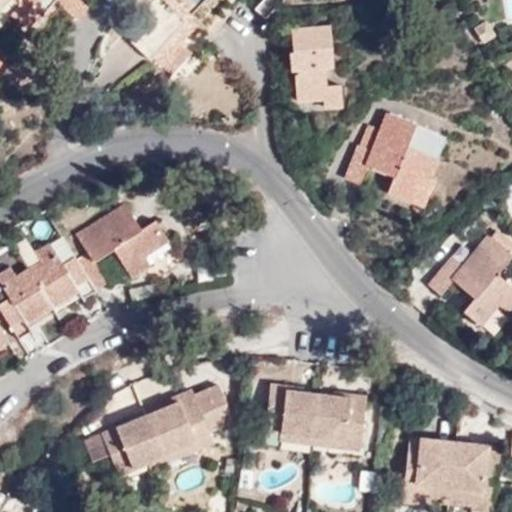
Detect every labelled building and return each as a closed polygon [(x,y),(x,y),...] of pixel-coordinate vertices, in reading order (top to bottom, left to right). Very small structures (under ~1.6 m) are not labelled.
[(36,0),(14,0),(18,3),(9,15),(26,28),(37,15),(38,14),(30,8),(36,0)] [(54,3),(55,0),(36,0),(30,8),(38,14),(37,15),(41,18),(54,3)] [(87,7),(78,0),(55,0),(54,3),(75,20),(87,7)] [(187,24),(161,0),(156,0),(125,31),(154,58),(172,40),(182,48),(196,33),(187,24)] [(174,0),(161,0),(187,24),(194,19),(174,0)] [(253,0),(248,4),(263,13),(278,0),(253,0)] [(488,22),(482,25),(491,40),(497,36),(488,22)] [(491,40),(482,25),(476,29),(485,44),(491,40)] [(332,70),(330,35),(299,36),(301,55),(295,56),(298,103),(320,101),(321,113),(339,112),(337,92),(327,92),(325,70),(332,70)] [(172,40),(154,58),(168,74),(189,55),(182,48),(172,40)] [(380,130),(371,152),(358,147),(345,179),(360,185),(368,167),(394,178),(387,194),(421,208),(432,180),(430,179),(437,160),(405,148),(414,126),(387,115),(380,130)] [(367,125),(358,147),(371,152),(380,130),(367,125)] [(77,261),(96,291),(109,283),(96,262),(114,251),(132,280),(151,268),(145,258),(168,244),(155,224),(141,232),(124,206),(79,235),(90,253),(77,261)] [(491,237),(511,254),(511,242),(496,230),(491,237)] [(511,293),(494,279),(511,258),(511,254),(491,237),(466,266),(452,254),(424,286),(444,302),(454,291),(471,304),(464,313),(482,328),(498,309),(507,316),(511,310),(511,293)] [(27,270),(48,305),(50,308),(78,291),(83,300),(91,294),(71,261),(62,266),(48,244),(34,254),(39,262),(27,270)] [(22,262),(27,270),(39,262),(34,254),(22,261),(22,262)] [(71,261),(91,294),(96,291),(77,261),(75,258),(71,261)] [(9,269),(15,278),(27,270),(22,262),(22,261),(9,269)] [(0,304),(0,312),(19,341),(32,333),(26,323),(50,308),(48,305),(27,270),(15,278),(9,269),(0,274),(0,288),(7,300),(0,304)] [(0,355),(11,348),(7,342),(0,346),(0,355)] [(186,398),(159,409),(101,432),(118,475),(147,464),(146,461),(192,443),(195,449),(212,442),(206,430),(222,425),(225,402),(218,384),(186,398)] [(333,394),(303,392),(286,390),(287,386),(270,384),(266,433),(281,434),(347,440),(347,448),(361,449),(366,398),(333,394)] [(156,402),(159,409),(186,398),(183,390),(156,402)] [(347,440),(281,434),(281,441),(347,448),(347,440)] [(421,450),(423,438),(409,437),(408,449),(421,450)] [(471,499),(494,501),(498,459),(486,458),(487,446),(423,438),(421,450),(408,449),(404,489),(426,491),(425,499),(470,505),(471,499)] [(146,461),(147,464),(149,468),(195,449),(192,443),(146,461)] [(486,458),(498,459),(499,447),(487,446),(486,458)] [(425,504),(425,499),(426,491),(404,489),(402,502),(425,504)] [(493,511),(494,501),(471,499),(470,505),(470,509),(493,511)]
